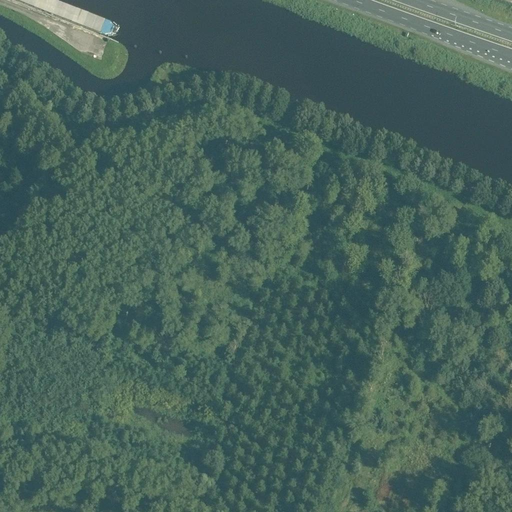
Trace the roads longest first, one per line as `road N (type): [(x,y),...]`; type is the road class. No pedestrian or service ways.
road 1 (trunk): [(353,0),(511,55)]
road 2 (track): [(458,210),(401,350)]
